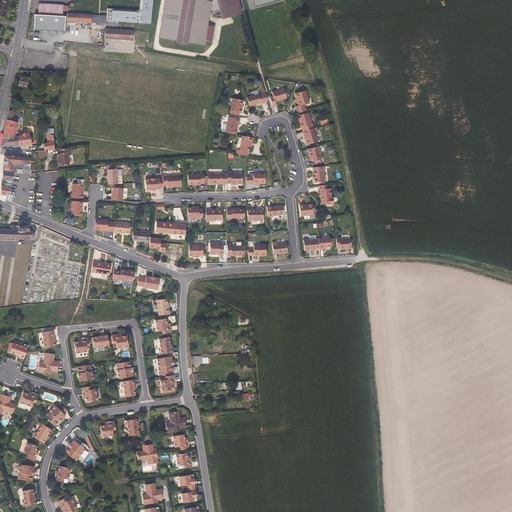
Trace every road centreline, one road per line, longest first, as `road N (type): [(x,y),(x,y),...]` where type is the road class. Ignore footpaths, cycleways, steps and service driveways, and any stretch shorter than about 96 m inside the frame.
road 1 (residential): [(76,397),(68,336),(137,327),(149,405)]
road 2 (track): [(364,259),(427,257),(511,281)]
road 3 (residential): [(184,279),(193,399)]
